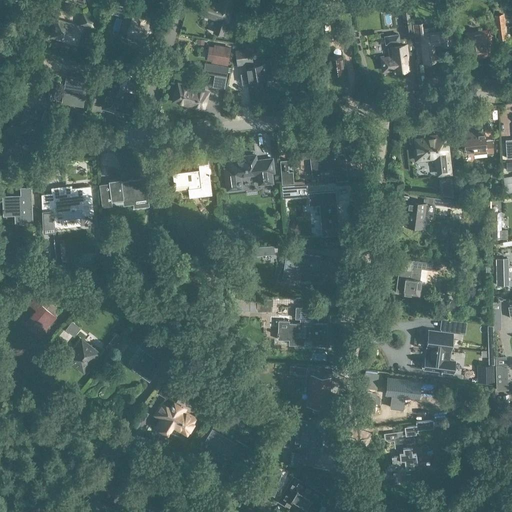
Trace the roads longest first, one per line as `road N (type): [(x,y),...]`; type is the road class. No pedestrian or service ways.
road 1 (residential): [(356,511),(347,406),(386,105)]
road 2 (residential): [(242,511),(0,367)]
road 3 (residential): [(144,133),(386,105)]
road 4 (residential): [(0,150),(144,133)]
road 5 (residential): [(144,133),(181,0)]
road 6 (residential): [(386,105),(511,98)]
